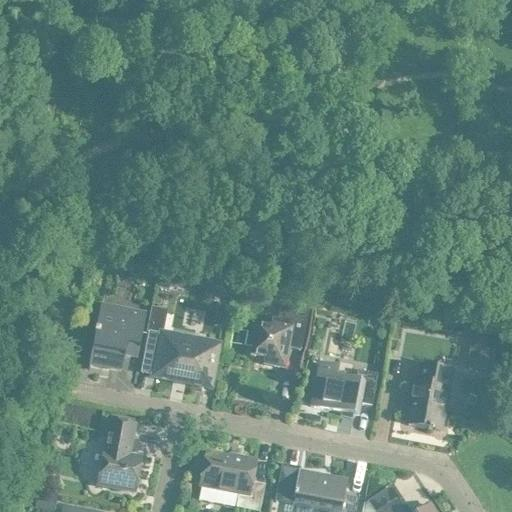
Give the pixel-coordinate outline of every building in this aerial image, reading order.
[(263,359),(263,363),(278,366),(282,348),(299,352),(307,309),(280,304),(277,319),(271,318),(269,329),(255,326),(249,356),(263,359)] [(138,347),(144,315),(100,307),(95,329),(93,329),(92,333),(95,333),(89,364),(120,370),(125,345),(138,347)] [(327,332),(324,345),(337,348),(339,335),(327,332)] [(149,335),(142,368),(154,370),(153,376),(175,381),(176,375),(184,377),(187,379),(194,381),(197,379),(210,381),(216,346),(192,341),(191,338),(181,336),(179,339),(160,335),(160,337),(149,335)] [(470,341),(468,353),(489,357),(492,345),(470,341)] [(359,404),(371,406),(377,375),(356,371),(354,382),(335,378),(337,367),(318,364),(310,407),(359,416),(359,415),(357,415),(359,404)] [(444,410),(451,372),(419,366),(415,383),(411,382),(408,401),(412,401),(407,426),(427,430),(426,431),(430,432),(431,430),(439,432),(440,431),(438,431),(442,410),(444,410)] [(96,485),(134,493),(140,460),(127,457),(133,426),(110,421),(104,453),(102,452),(96,485)] [(252,511),(258,511),(264,486),(250,483),(254,462),(234,458),(234,460),(205,454),(199,487),(238,494),(235,509),(252,511)] [(344,494),(346,480),(298,470),(281,467),(275,495),(292,498),(292,499),(293,499),(292,505),(328,511),(354,511),(358,494),(357,493),(357,497),(344,494)] [(53,511),(56,498),(36,494),(34,510),(41,511),(53,511)] [(433,511),(429,506),(420,511),(404,511),(395,499),(375,511),(433,511)]
